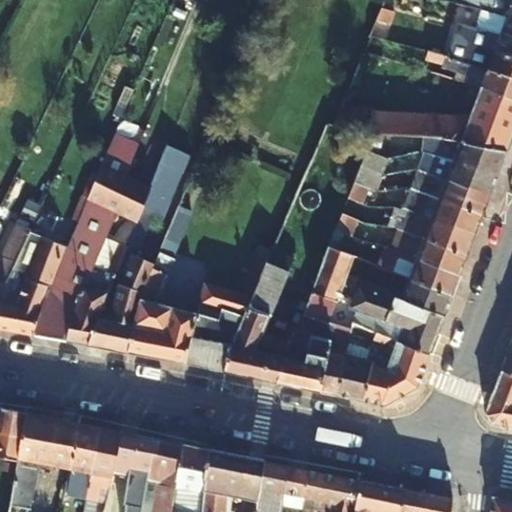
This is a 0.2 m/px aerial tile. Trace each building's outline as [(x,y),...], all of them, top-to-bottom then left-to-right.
[(511,0),(481,0),(492,3),(490,9),(504,13),(511,15),(511,0)] [(455,22),(467,25),(472,6),(460,4),(455,22)] [(504,13),(490,9),(483,29),(498,32),(504,13)] [(511,15),(504,13),(498,32),(511,36),(511,15)] [(467,25),(455,22),(451,39),(463,42),(467,25)] [(463,42),(490,50),(498,32),(483,29),(467,25),(463,42)] [(511,36),(498,32),(490,50),(511,57),(511,36)] [(511,57),(490,50),(463,42),(451,39),(446,38),(442,54),(455,58),(470,62),(485,66),(511,76),(511,57)] [(442,54),(423,49),(422,56),(453,64),(455,58),(442,54)] [(485,66),(470,62),(463,80),(478,84),(485,66)] [(511,76),(485,66),(478,84),(511,97),(511,76)] [(511,97),(478,84),(473,99),(468,111),(416,109),(370,107),(371,103),(338,101),(329,123),(369,131),(383,132),(434,135),(454,136),(459,137),(504,148),(511,126),(511,97)] [(468,111),(473,99),(464,96),(461,103),(416,103),(416,109),(468,111)] [(363,147),(375,152),(383,132),(369,131),(363,147)] [(78,215),(28,332),(63,339),(82,281),(89,265),(113,209),(127,178),(123,175),(135,146),(111,135),(78,215)] [(454,136),(434,135),(429,148),(452,157),(459,137),(454,136)] [(504,148),(459,137),(452,157),(495,172),(504,148)] [(385,156),(375,152),(363,147),(360,154),(367,157),(366,161),(380,166),(385,156)] [(421,169),(445,177),(452,157),(429,148),(421,169)] [(495,172),(452,157),(445,177),(487,192),(495,172)] [(158,159),(147,187),(138,208),(160,218),(180,169),(158,159)] [(0,198),(13,172),(5,169),(0,180),(0,198)] [(413,189),(437,198),(445,177),(421,169),(413,189)] [(445,177),(437,198),(479,214),(487,192),(445,177)] [(134,219),(138,208),(147,187),(127,178),(113,209),(134,219)] [(404,186),(370,188),(371,200),(405,197),(404,186)] [(406,208),(429,217),(437,198),(413,189),(406,208)] [(339,210),(358,216),(359,216),(366,202),(345,195),(339,210)] [(437,198),(429,217),(472,234),(479,214),(437,198)] [(155,252),(166,257),(187,208),(176,202),(155,252)] [(472,234),(429,217),(406,208),(397,205),(394,205),(387,224),(400,229),(464,253),(472,234)] [(78,215),(58,207),(44,239),(40,237),(22,282),(5,275),(2,281),(0,287),(0,327),(28,332),(78,215)] [(332,227),(349,234),(358,216),(339,210),(332,227)] [(332,227),(325,245),(342,251),(349,234),(332,227)] [(464,253),(400,229),(393,251),(457,275),(464,253)] [(0,287),(2,281),(5,275),(17,249),(0,240),(0,287)] [(84,343),(94,318),(124,244),(117,241),(104,271),(89,265),(82,281),(63,339),(84,343)] [(243,316),(270,251),(255,245),(237,292),(205,284),(199,303),(220,309),(243,316)] [(300,309),(330,321),(334,323),(342,302),(333,299),(348,254),(342,251),(325,245),(300,309)] [(377,265),(405,276),(449,293),(457,275),(393,251),(383,247),(377,265)] [(281,358),(282,356),(254,348),(262,330),(268,314),(266,313),(283,271),(286,271),(289,257),(270,249),(270,251),(243,316),(220,370),(272,382),(281,358)] [(182,362),(191,313),(153,303),(172,260),(166,257),(155,252),(151,262),(136,296),(124,350),(147,355),(182,362)] [(136,296),(151,262),(130,253),(115,284),(106,320),(94,318),(84,343),(124,350),(136,296)] [(347,306),(352,308),(396,326),(398,323),(407,327),(402,341),(426,355),(449,293),(405,276),(398,297),(356,282),(347,306)] [(216,320),(220,309),(199,303),(195,301),(191,313),(216,320)] [(396,326),(352,308),(349,319),(371,329),(386,334),(394,338),(402,341),(407,327),(398,323),(396,326)] [(243,316),(220,309),(216,320),(191,313),(182,362),(220,370),(243,316)] [(300,309),(292,330),(307,335),(303,354),(301,364),(281,358),(272,382),(316,391),(324,350),(330,321),(300,309)] [(349,319),(346,328),(369,337),(371,329),(349,319)] [(384,342),(386,334),(371,329),(369,337),(384,342)] [(254,348),(282,356),(285,349),(288,340),(262,330),(254,348)] [(511,333),(498,371),(511,373),(511,333)] [(394,338),(383,368),(391,371),(402,341),(394,338)] [(367,345),(343,340),(340,354),(362,359),(367,345)] [(426,355),(402,341),(391,371),(383,368),(367,363),(358,400),(382,405),(414,387),(426,355)] [(301,364),(303,354),(285,349),(282,356),(281,358),(301,364)] [(324,350),(316,391),(331,394),(340,354),(324,350)] [(331,394),(358,400),(367,363),(367,361),(362,359),(340,354),(331,394)] [(489,425),(511,428),(511,373),(498,371),(482,416),(489,425)] [(0,457),(16,460),(24,416),(24,413),(0,408),(0,457)] [(24,416),(16,460),(8,506),(29,510),(38,463),(68,469),(76,427),(77,424),(24,413),(24,416)] [(76,427),(68,469),(70,469),(65,496),(84,499),(98,431),(98,428),(77,424),(76,427)] [(108,487),(110,476),(118,436),(118,433),(98,428),(98,431),(84,499),(80,511),(94,511),(101,486),(108,487)] [(118,436),(110,476),(127,480),(122,511),(140,511),(145,481),(149,454),(153,454),(155,443),(155,440),(118,433),(118,436)] [(149,454),(145,481),(155,484),(150,511),(170,511),(180,448),(181,446),(155,440),(155,443),(153,454),(149,454)] [(170,511),(199,511),(204,453),(204,450),(181,446),(180,448),(170,511)] [(223,511),(225,495),(254,501),(260,464),(261,461),(204,450),(204,453),(199,511),(223,511)] [(279,511),(281,496),(286,470),(287,467),(261,461),(260,464),(254,501),(252,511),(279,511)] [(286,470),(281,496),(300,500),(300,508),(315,511),(314,511),(349,511),(355,483),(355,480),(287,467),(286,470)] [(355,483),(349,511),(396,511),(401,492),(401,489),(355,480),(355,483)] [(401,492),(396,511),(448,511),(450,500),(401,489),(401,492)] [(511,511),(511,500),(490,497),(488,511),(511,511)]
